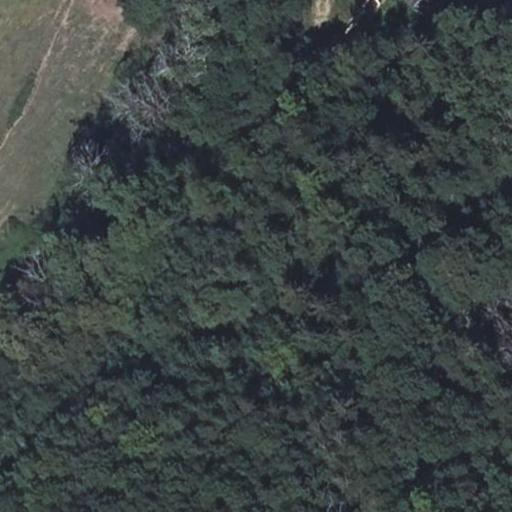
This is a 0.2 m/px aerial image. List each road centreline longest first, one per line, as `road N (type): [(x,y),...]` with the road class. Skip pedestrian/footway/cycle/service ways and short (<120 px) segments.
road 1 (track): [(253,163),(188,251),(147,348),(209,338),(246,343),(251,370),(206,424),(156,511)]
road 2 (unclassified): [(0,314),(194,0)]
road 3 (track): [(22,272),(98,258),(209,201),(309,128),(320,90)]
road 4 (track): [(309,128),(377,99),(439,57),(498,0)]
road 5 (track): [(147,348),(0,498)]
